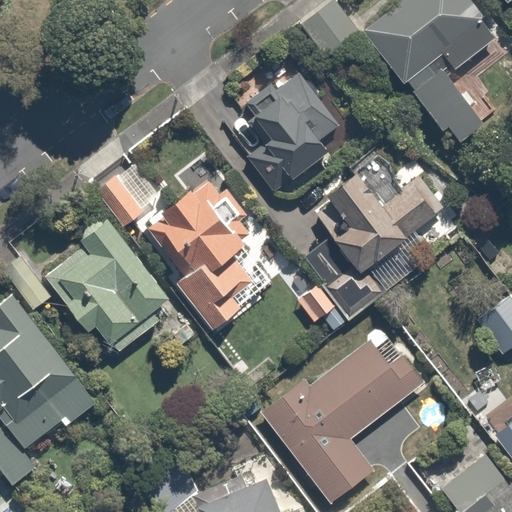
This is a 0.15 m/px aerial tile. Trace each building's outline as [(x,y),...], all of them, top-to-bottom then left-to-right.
[(336,0),(332,0),(305,25),(335,58),(365,31),(336,0)] [(390,14),(368,30),(448,133),(453,129),(466,146),(489,128),(444,70),(495,30),(472,0),(409,0),(408,2),(406,0),(397,0),(386,9),(390,14)] [(272,82),(242,103),(268,139),(247,154),(280,200),(361,143),(309,70),(278,92),(272,82)] [(368,208),(300,261),(346,321),(387,289),(378,277),(425,241),(433,251),(455,234),(443,218),(450,213),(389,135),(349,166),(360,180),(352,187),(368,208)] [(138,160),(101,188),(131,227),(168,199),(138,160)] [(210,178),(148,226),(189,279),(181,285),(220,335),(290,280),(264,246),(273,240),(234,190),(225,197),(210,178)] [(90,247),(52,276),(92,329),(99,324),(123,356),(185,309),(113,215),(83,237),(90,247)] [(0,417),(21,449),(94,400),(22,293),(0,307),(0,417)] [(511,294),(480,321),(510,357),(511,355),(511,294)] [(310,378),(264,412),(333,506),(380,471),(355,437),(427,385),(383,325),(368,337),(373,343),(316,385),(310,378)] [(511,421),(497,434),(511,451),(511,421)] [(511,511),(511,475),(492,450),(443,488),(461,511),(511,511)] [(237,476),(197,494),(205,511),(306,511),(305,509),(298,511),(286,511),(261,455),(233,468),(237,476)]
